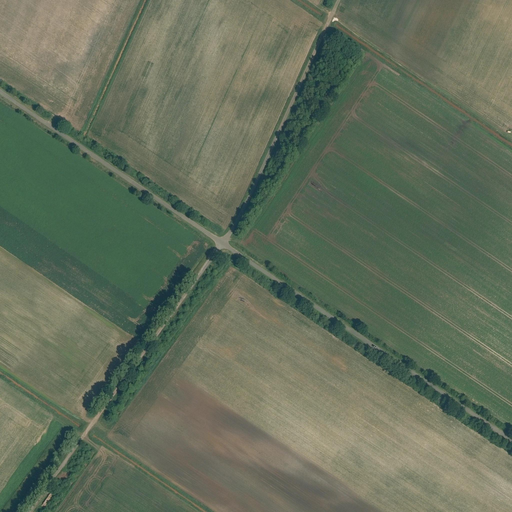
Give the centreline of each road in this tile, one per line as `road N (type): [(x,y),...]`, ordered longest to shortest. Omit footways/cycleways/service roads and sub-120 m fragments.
road 1 (unclassified): [(511,441),(219,240)]
road 2 (track): [(23,511),(219,240)]
road 3 (unclassified): [(219,240),(335,0)]
road 4 (unclassified): [(219,240),(0,91)]
